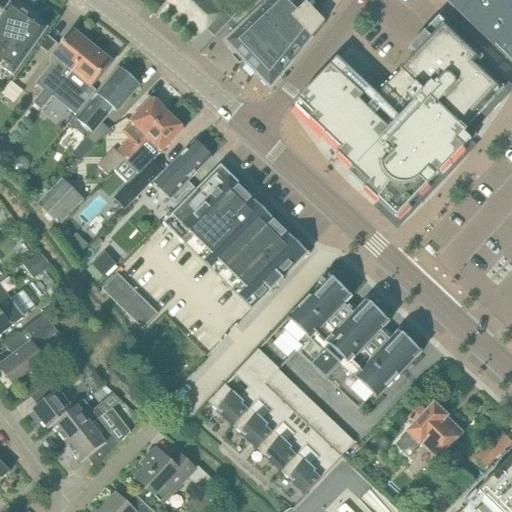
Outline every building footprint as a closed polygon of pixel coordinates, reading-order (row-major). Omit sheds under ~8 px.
[(168,0),(202,32),(205,29),(216,18),(223,11),(224,10),(213,0),(168,0)] [(342,0),(250,0),(232,18),(233,20),(230,22),(238,30),(240,28),(241,28),(226,42),(261,79),(271,89),(278,80),(311,39),(312,40),(325,24),(324,23),(329,17),(342,0)] [(511,0),(444,0),(507,59),(511,64),(511,0)] [(0,67),(14,77),(48,28),(37,20),(38,19),(37,19),(33,24),(20,15),(24,10),(23,9),(22,10),(11,2),(7,7),(0,1),(0,67)] [(299,102),(295,106),(326,136),(322,140),(354,170),(349,175),(397,219),(448,165),(464,149),(457,143),(467,134),(464,131),(504,89),(478,64),(483,59),(478,54),(446,23),(415,55),(376,96),(337,59),(298,101),(299,102)] [(44,90),(33,103),(41,110),(52,97),(92,47),(73,31),(60,47),(52,56),(52,64),(35,84),(44,90)] [(92,47),(52,97),(76,116),(96,91),(92,87),(112,63),(92,47)] [(76,118),(70,125),(87,139),(92,133),(113,109),(117,112),(126,102),(139,86),(119,70),(106,85),(77,119),(76,118)] [(129,140),(117,152),(124,159),(168,114),(152,99),(138,113),(130,121),(131,123),(121,132),(129,140)] [(139,173),(114,199),(125,209),(162,172),(151,162),(161,152),(170,144),(184,129),(168,114),(124,159),(131,166),(139,173)] [(195,141),(153,182),(170,199),(171,198),(176,203),(192,186),(188,182),(212,158),(195,141)] [(0,162),(10,150),(0,142),(0,162)] [(228,173),(220,166),(171,216),(258,303),(269,292),(271,294),(284,280),(282,279),(307,254),(308,256),(310,254),(307,251),(306,253),(290,237),(291,236),(272,217),(271,218),(238,186),(239,185),(228,173)] [(62,179),(37,205),(59,226),(84,200),(62,179)] [(105,252),(91,264),(104,277),(117,265),(105,252)] [(377,401),(382,395),(421,354),(412,346),(414,344),(414,343),(415,342),(415,340),(415,338),(415,337),(415,336),(414,334),(413,332),(411,331),(409,329),(407,329),(404,329),(402,329),(401,330),(399,331),(395,335),(386,327),(389,323),(380,315),(381,314),(382,313),(382,311),(383,310),(383,309),(383,307),(383,305),(382,305),(382,303),(380,301),(379,300),(377,299),(376,299),(374,298),(372,298),(371,298),(369,299),(368,300),(366,301),(358,309),(349,300),(351,298),(343,290),(344,289),(345,287),(345,285),(346,284),(345,282),(345,280),(344,278),(343,277),(342,276),(341,275),(339,274),(336,273),(334,273),(332,274),(330,275),(328,276),(323,281),(318,285),(319,286),(287,320),(292,325),(281,336),(300,353),(316,336),(329,349),(312,367),(326,381),(340,366),(377,401)] [(118,274),(110,282),(116,288),(123,280),(118,274)] [(123,280),(116,288),(121,293),(129,286),(123,280)] [(110,282),(102,290),(108,296),(116,288),(110,282)] [(129,286),(121,293),(127,299),(135,291),(129,286)] [(0,340),(0,341),(0,340),(0,335),(15,324),(14,323),(23,317),(36,307),(23,290),(10,300),(0,287),(0,340)] [(116,288),(108,296),(113,301),(121,293),(116,288)] [(135,291),(127,299),(133,305),(141,297),(135,291)] [(121,293),(113,301),(119,307),(127,299),(121,293)] [(141,297),(133,305),(139,311),(147,303),(141,297)] [(127,299),(119,307),(125,313),(133,305),(127,299)] [(147,303),(139,311),(145,316),(152,308),(147,303)] [(133,305),(125,313),(131,318),(139,311),(133,305)] [(152,308),(145,316),(150,322),(158,314),(152,308)] [(139,311),(131,318),(137,324),(145,316),(139,311)] [(44,315),(25,330),(9,343),(17,353),(0,366),(0,368),(16,389),(47,364),(36,349),(58,333),(44,315)] [(145,316),(137,324),(143,330),(150,322),(145,316)] [(258,350),(245,364),(265,384),(277,371),(278,371),(279,370),(258,350)] [(250,409),(260,399),(270,388),(265,384),(245,364),(244,364),(234,375),(248,389),(239,398),(225,385),(208,403),(233,427),(250,409)] [(63,388),(70,383),(62,373),(55,378),(63,388)] [(250,409),(233,427),(257,450),(275,432),(284,422),(294,411),(270,388),(260,399),(272,411),(262,420),(250,409)] [(49,398),(33,410),(48,430),(52,426),(74,409),(73,409),(59,390),(49,398)] [(74,409),(52,426),(66,444),(101,418),(104,415),(109,411),(103,403),(98,407),(92,412),(84,401),(84,400),(77,406),(73,409),(74,409)] [(419,407),(408,419),(415,425),(408,432),(408,433),(396,445),(409,457),(422,444),(437,459),(444,452),(450,458),(461,446),(455,440),(462,433),(446,418),(447,417),(434,405),(426,413),(419,407)] [(299,455),(307,445),(318,434),(294,411),(284,422),(296,434),(287,443),(275,432),(257,450),(282,473),(299,455)] [(101,418),(66,444),(81,463),(87,458),(96,469),(121,443),(118,440),(109,429),(101,418)] [(502,432),(488,446),(475,458),(484,468),(511,442),(502,432)] [(330,469),(341,457),(342,457),(336,451),(318,434),(307,445),(320,456),(311,466),(299,455),(282,473),(288,479),(305,495),(330,469)] [(196,470),(193,467),(178,453),(170,462),(159,452),(153,458),(146,458),(141,463),(145,467),(134,478),(155,497),(162,505),(180,487),(196,470)] [(0,455),(0,482),(10,473),(0,463),(0,460),(3,458),(0,455)] [(511,511),(511,459),(460,511),(511,511)] [(152,511),(137,497),(129,505),(116,493),(98,511),(152,511)]
